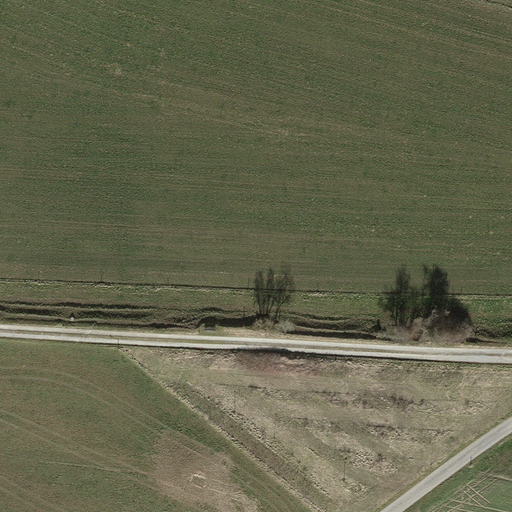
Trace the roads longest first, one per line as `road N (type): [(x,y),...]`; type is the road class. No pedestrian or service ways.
road 1 (track): [(511,363),(0,332)]
road 2 (track): [(396,511),(511,428)]
